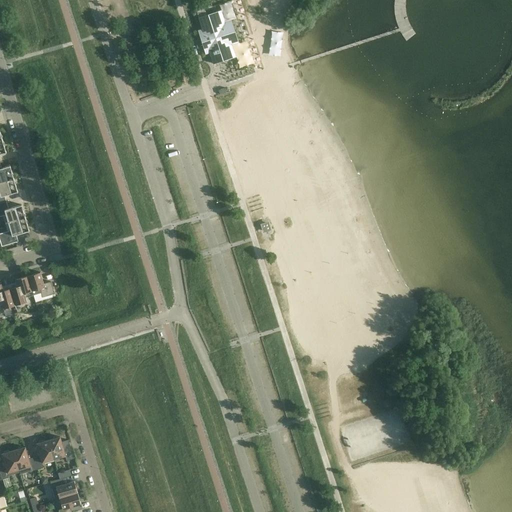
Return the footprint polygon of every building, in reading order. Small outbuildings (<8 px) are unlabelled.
[(204,9),(196,12),(202,30),(198,31),(201,39),(198,40),(200,47),(203,46),(206,54),(209,52),(213,64),(232,58),(227,43),(237,39),(232,24),(222,27),(217,12),(206,16),(204,9)] [(0,182),(14,179),(10,166),(0,168),(0,182)] [(0,203),(6,202),(4,196),(18,192),(14,179),(0,182),(0,203)] [(0,216),(3,216),(5,224),(25,218),(21,205),(8,209),(6,202),(0,203),(0,216)] [(29,231),(25,218),(5,224),(8,232),(0,233),(0,241),(1,247),(18,242),(16,235),(29,231)] [(27,276),(33,295),(35,302),(55,296),(51,282),(44,284),(40,272),(27,276)] [(9,284),(15,306),(27,302),(26,297),(33,295),(27,276),(15,280),(16,282),(9,284)] [(0,284),(0,304),(2,304),(3,309),(15,306),(9,284),(2,286),(1,284),(0,284)] [(48,440),(54,459),(65,456),(67,461),(74,459),(68,440),(61,442),(60,437),(58,437),(57,436),(53,437),(52,439),(48,440)] [(42,463),(54,459),(48,440),(44,441),(43,440),(39,442),(38,443),(36,444),(40,456),(34,457),(38,469),(43,468),(42,463)] [(32,471),(38,469),(34,457),(28,459),(25,447),(23,448),(22,446),(18,448),(17,449),(13,451),(19,470),(30,466),(32,471)] [(20,473),(19,470),(13,451),(9,452),(8,451),(4,452),(3,453),(1,454),(5,466),(0,467),(0,470),(3,480),(9,478),(8,476),(20,473)] [(58,473),(59,479),(62,478),(71,476),(70,470),(58,473)] [(62,478),(59,479),(50,482),(55,499),(59,498),(77,493),(77,492),(75,485),(74,481),(70,482),(64,484),(62,478)] [(58,510),(58,511),(71,511),(70,507),(77,505),(81,504),(80,501),(77,493),(78,493),(77,493),(59,498),(62,509),(58,510)] [(36,497),(29,499),(32,506),(38,504),(36,497)]
